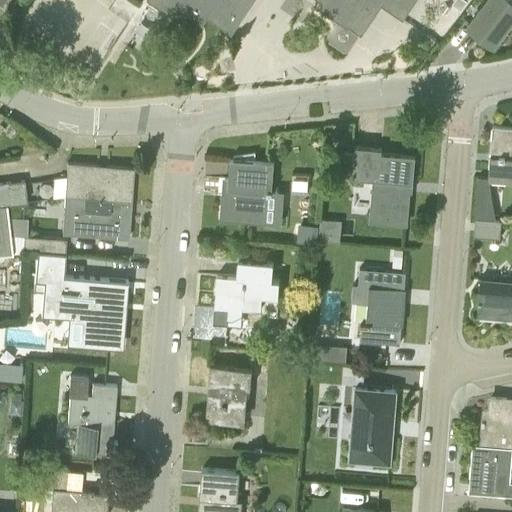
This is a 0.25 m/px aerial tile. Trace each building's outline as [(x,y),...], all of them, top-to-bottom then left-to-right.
[(153,0),(173,13),(178,5),(202,21),(207,13),(231,29),(251,0),(319,0),(316,5),(317,5),(318,4),(362,34),(377,11),(373,8),(378,1),(403,18),(404,17),(402,16),(413,0),(153,0)] [(511,19),(511,0),(486,0),(468,23),(494,43),(511,19)] [(511,181),(511,126),(492,125),(488,180),(508,181),(511,181)] [(373,179),(370,219),(406,222),(409,182),(413,182),(415,154),(381,152),(382,148),(356,145),(353,177),(373,179)] [(268,191),(272,192),(274,161),(230,157),(229,178),(225,177),(222,217),(265,220),(268,191)] [(65,194),(131,199),(133,167),(67,162),(66,176),(54,178),(52,197),(65,194)] [(26,200),(26,199),(24,179),(6,181),(9,202),(26,200)] [(0,203),(6,203),(9,202),(6,181),(0,182),(0,203)] [(65,194),(62,232),(128,237),(131,199),(65,194)] [(12,248),(9,233),(6,203),(0,203),(0,253),(12,252),(12,248)] [(502,220),(475,217),(474,235),(500,238),(502,220)] [(316,226),(304,225),(302,242),(315,243),(316,226)] [(38,250),(65,253),(66,238),(9,233),(12,248),(38,250)] [(79,317),(77,341),(120,345),(123,303),(126,303),(126,302),(118,301),(120,285),(107,284),(107,278),(63,275),(65,253),(38,250),(35,289),(44,290),(42,314),(79,317)] [(216,305),(260,308),(261,296),(278,297),(279,279),(272,279),(273,261),(238,258),(237,276),(217,274),(215,308),(216,308),(216,305)] [(362,320),(361,340),(400,343),(406,271),(403,271),(392,270),(360,267),(359,284),(353,283),(352,300),(368,301),(367,320),(362,320)] [(511,283),(481,281),(481,278),(480,278),(477,315),(511,317),(511,283)] [(324,359),(325,343),(310,342),(309,358),(324,359)] [(210,417),(244,420),(247,386),(250,386),(252,367),(210,364),(209,381),(212,381),(208,423),(210,423),(210,417)] [(365,368),(357,367),(356,378),(364,379),(365,368)] [(76,422),(74,450),(111,453),(114,419),(110,419),(111,397),(115,397),(116,384),(92,382),(91,394),(86,394),(87,377),(69,375),(68,392),(70,393),(67,421),(76,422)] [(354,387),(349,459),(390,462),(396,391),(354,387)] [(511,398),(491,397),(490,409),(484,409),(483,419),(482,419),(482,423),(483,423),(481,444),(511,445),(511,398)] [(21,414),(22,399),(10,398),(9,413),(21,414)] [(511,494),(511,480),(510,480),(511,458),(511,446),(481,444),(473,443),(470,479),(479,480),(478,492),(511,494)] [(106,511),(108,493),(93,492),(93,490),(66,488),(67,470),(70,471),(70,469),(42,467),(40,486),(52,487),(51,507),(78,510),(77,511),(106,511)] [(240,511),(242,500),(237,499),(239,470),(202,467),(199,497),(207,497),(205,511),(240,511)] [(309,490),(323,491),(323,482),(310,481),(309,490)]
